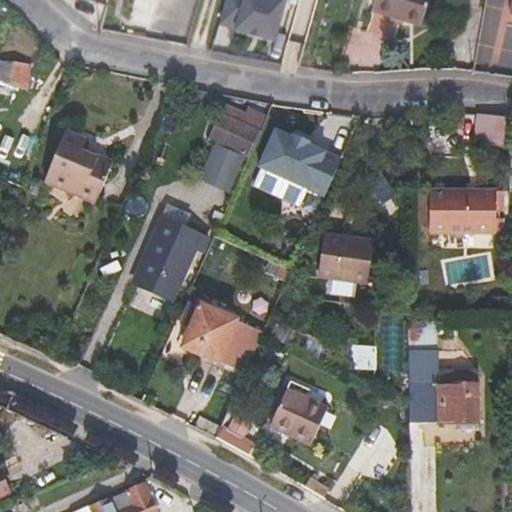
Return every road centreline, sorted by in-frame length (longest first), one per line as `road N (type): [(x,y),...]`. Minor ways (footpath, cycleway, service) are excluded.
road 1 (residential): [(29,0),(79,45),(199,74),(317,92),(511,96)]
road 2 (secondary): [(0,370),(277,511)]
